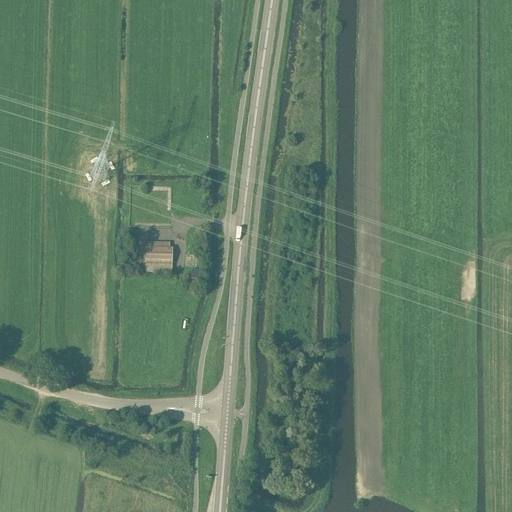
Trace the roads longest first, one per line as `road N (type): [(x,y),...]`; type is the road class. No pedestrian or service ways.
road 1 (tertiary): [(226,413),(271,0)]
road 2 (unclassified): [(0,371),(79,396),(167,408)]
